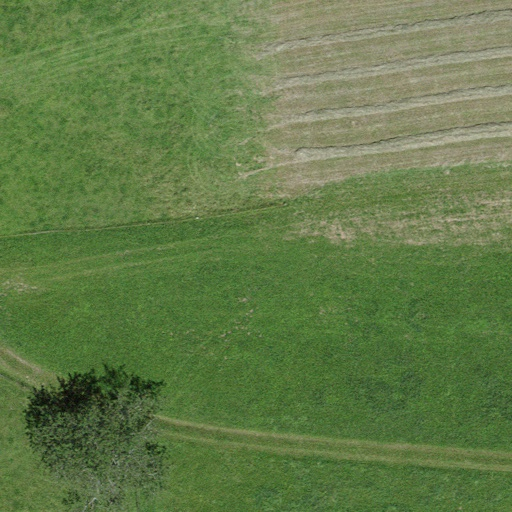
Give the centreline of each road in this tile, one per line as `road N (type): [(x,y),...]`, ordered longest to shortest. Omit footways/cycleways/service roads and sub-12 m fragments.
road 1 (track): [(147,412),(222,430),(511,451)]
road 2 (track): [(0,344),(92,398),(147,412)]
